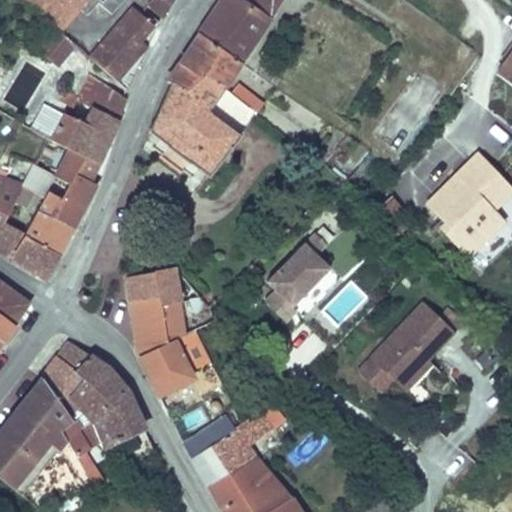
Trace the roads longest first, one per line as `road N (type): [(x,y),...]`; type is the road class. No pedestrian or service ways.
road 1 (residential): [(198,0),(57,310)]
road 2 (residential): [(200,511),(130,375),(100,339),(57,310)]
